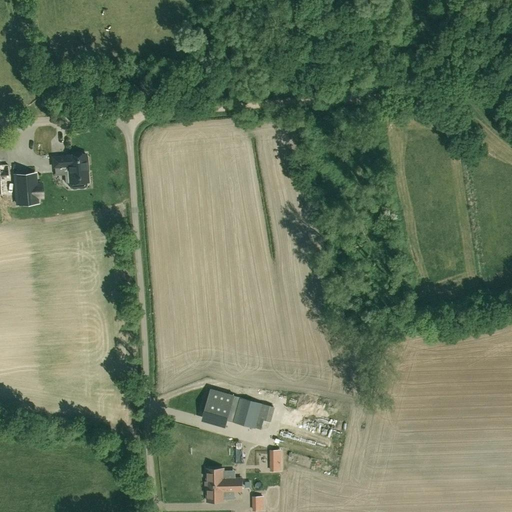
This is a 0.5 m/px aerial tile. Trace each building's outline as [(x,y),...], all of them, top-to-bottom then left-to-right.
[(69,170),(87,169),(87,164),(88,164),(87,158),(86,158),(86,154),(68,156),(68,157),(53,158),(54,167),(69,166),(69,170)] [(9,176),(9,165),(0,165),(0,194),(1,195),(0,176),(9,176)] [(88,182),(87,169),(69,170),(71,186),(72,189),(84,188),(87,185),(87,182),(88,182)] [(43,196),(41,182),(37,183),(37,179),(35,179),(35,173),(15,175),(17,204),(37,203),(37,197),(43,196)] [(269,405),(212,390),(203,420),(226,427),(228,420),(255,428),(257,424),(264,426),(269,405)] [(230,465),(238,438),(215,431),(207,458),(230,465)] [(191,439),(186,459),(177,457),(175,466),(196,471),(198,463),(204,464),(209,444),(191,439)] [(404,456),(413,456),(413,447),(404,447),(404,456)] [(280,470),(280,463),(280,450),(270,450),(271,470),(276,470),(280,470)] [(207,469),(207,501),(224,501),(224,499),(224,497),(227,497),(227,491),(234,491),(242,491),(242,478),(235,478),(227,478),(227,471),(224,471),(224,469),(218,469),(212,469),(207,469)]
